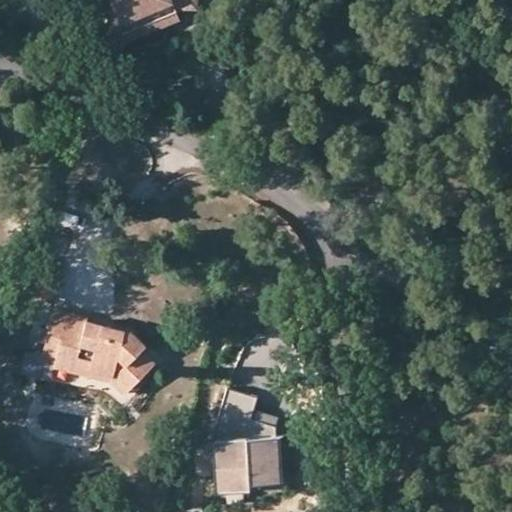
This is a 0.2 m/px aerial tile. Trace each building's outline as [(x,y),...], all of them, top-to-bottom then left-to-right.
[(113,0),(94,0),(98,8),(104,5),(104,4),(113,0)] [(113,0),(104,4),(104,5),(111,19),(104,38),(121,45),(127,27),(132,25),(129,16),(163,0),(113,0)] [(132,25),(127,27),(121,45),(129,48),(134,34),(188,8),(184,1),(185,0),(163,0),(129,16),(132,25)] [(60,268),(37,263),(32,292),(51,296),(60,268)] [(83,328),(85,317),(86,315),(53,307),(42,351),(54,355),(52,367),(71,372),(75,366),(111,376),(126,389),(154,360),(140,347),(133,353),(122,339),(83,328)] [(131,329),(85,317),(83,328),(122,339),(133,353),(140,347),(143,343),(131,329)] [(75,366),(71,372),(108,382),(121,394),(126,389),(111,376),(75,366)] [(230,390),(213,436),(217,494),(251,493),(251,485),(250,478),(284,477),(279,433),(275,433),(276,429),(249,420),(252,409),(256,399),(230,390)] [(249,420),(276,429),(280,418),(252,409),(249,420)] [(250,478),(251,485),(284,484),(284,477),(250,478)]
